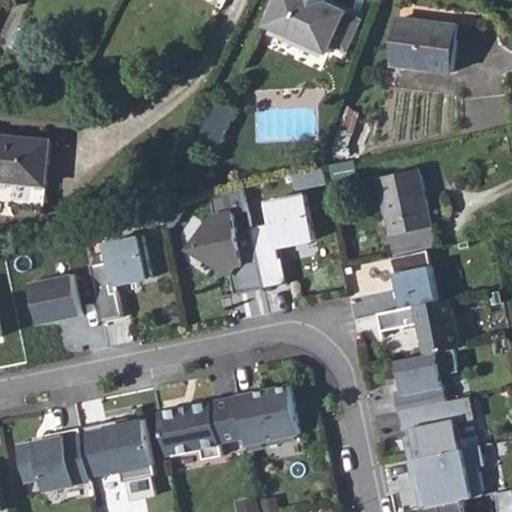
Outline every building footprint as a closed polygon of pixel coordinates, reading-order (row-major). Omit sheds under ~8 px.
[(349,11),(325,0),(278,0),(267,25),(331,53),(334,45),(348,51),(360,20),(348,14),(349,11)] [(394,65),(453,72),(459,24),(434,21),(434,24),(400,20),(394,65)] [(206,97),(186,134),(198,141),(217,103),(206,97)] [(198,141),(205,144),(208,138),(219,144),(237,110),(219,101),(217,103),(198,141)] [(0,194),(45,199),(51,141),(0,135),(0,194)] [(323,172),(326,185),(353,179),(350,166),(323,172)] [(430,251),(436,249),(419,170),(379,179),(396,257),(430,251)] [(235,293),(264,287),(252,229),(238,232),(234,213),(248,210),(244,186),(210,194),(213,210),(196,234),(199,250),(229,264),(235,293)] [(264,287),(289,283),(281,246),(316,239),(307,194),(269,202),(273,222),(252,226),(252,229),(264,287)] [(111,260),(91,264),(103,321),(124,316),(118,284),(153,277),(144,235),(108,242),(111,260)] [(393,258),(403,308),(440,300),(430,251),(396,257),(393,258)] [(41,323),(84,315),(75,274),(32,282),(41,323)] [(419,323),(425,354),(456,348),(462,346),(453,297),(440,300),(403,308),(379,312),(383,330),(419,323)] [(395,391),(399,410),(448,400),(442,374),(461,371),(456,348),(425,354),(397,359),(404,389),(395,391)] [(302,432),(291,384),(238,395),(247,437),(249,449),(265,446),(264,440),(302,432)] [(247,437),(238,395),(160,411),(169,455),(202,448),(204,458),(224,454),(221,442),(247,437)] [(405,437),(409,459),(462,448),(456,421),(475,417),(471,395),(448,400),(399,410),(403,429),(412,427),(413,435),(405,437)] [(157,475),(146,419),(130,423),(129,417),(81,428),(92,477),(122,471),(124,482),(157,475)] [(475,417),(456,421),(462,448),(481,445),(475,417)] [(92,477),(81,428),(48,434),(49,439),(19,445),(26,481),(44,477),(46,490),(92,480),(92,477)] [(418,489),(422,508),(464,499),(483,495),(477,466),(485,464),(481,445),(462,448),(409,459),(413,477),(423,475),(426,487),(418,489)] [(511,511),(511,488),(497,492),(499,511),(511,511)] [(260,511),(257,498),(238,502),(240,511),(260,511)] [(467,511),(464,499),(422,508),(422,511),(467,511)]
